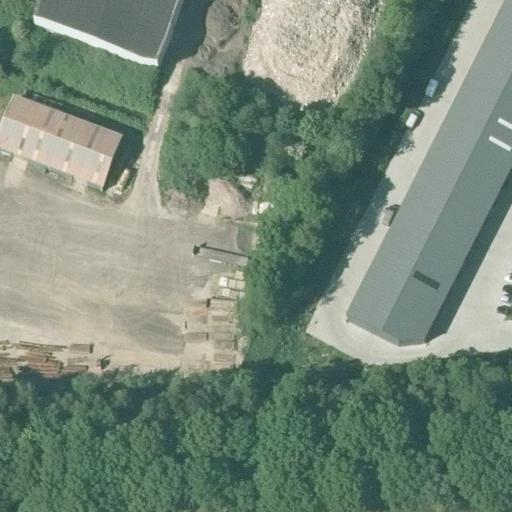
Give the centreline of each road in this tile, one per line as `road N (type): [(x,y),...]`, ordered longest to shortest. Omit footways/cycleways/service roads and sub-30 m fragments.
road 1 (unclassified): [(511,478),(247,476),(0,504)]
road 2 (unknown): [(206,0),(122,225)]
